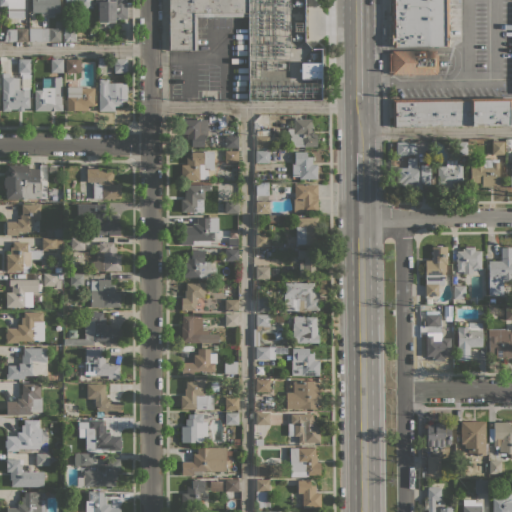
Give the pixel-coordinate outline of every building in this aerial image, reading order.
[(7,8),(7,5),(0,5),(0,0),(24,0),(24,8),(7,8)] [(32,12),(31,0),(59,0),(59,12),(32,12)] [(90,0),(63,0),(64,8),(91,7),(90,0)] [(94,0),(123,0),(123,1),(127,1),(127,6),(123,6),(123,18),(112,18),(112,21),(94,21),(94,0)] [(246,0),(246,17),(195,16),(195,50),(168,51),(168,0),(246,0)] [(448,46),(391,47),(390,0),(448,0),(448,24),(449,25),(450,27),(449,29),(448,30),(448,46)] [(29,41),(29,28),(55,28),(55,21),(60,21),(60,41),(29,41)] [(15,28),(27,28),(27,41),(3,42),(6,29),(15,29),(15,28)] [(63,28),(75,28),(75,41),(63,41),(63,28)] [(436,50),(436,74),(391,74),(391,71),(390,71),(389,53),(391,53),(391,50),(436,50)] [(98,58),(110,58),(106,64),(103,66),(98,66),(98,58)] [(114,58),(126,58),(127,72),(114,72),(114,58)] [(30,59),(30,72),(18,72),(18,59),(30,59)] [(62,59),(62,72),(51,72),(50,59),(62,59)] [(80,59),(80,72),(65,72),(65,59),(80,59)] [(300,61),(320,60),(321,76),(300,76),(300,69),(298,69),(298,66),(300,66),(300,61)] [(2,77),(19,77),(19,90),(21,90),(21,87),(32,87),(32,97),(29,97),(29,108),(23,108),(23,111),(17,111),(17,109),(10,109),(10,111),(2,111),(2,77)] [(34,90),(41,89),(41,87),(42,87),(42,78),(50,78),(50,77),(61,77),(61,110),(35,111),(34,90)] [(98,79),(108,79),(108,83),(121,83),(121,87),(126,87),(126,101),(121,101),(121,106),(114,106),(114,111),(98,111),(98,79)] [(94,105),(87,105),(87,110),(66,110),(66,87),(94,87),(94,105)] [(392,99),(511,98),(511,110),(509,110),(509,118),(511,118),(511,124),(509,124),(509,125),(392,126),(392,99)] [(203,146),(191,146),(191,141),(185,141),(185,133),(180,133),(180,119),(208,119),(207,134),(203,134),(203,146)] [(311,119),(311,126),(313,126),(313,134),(316,134),(316,146),(289,146),(289,134),(287,134),(287,128),(293,128),(293,119),(311,119)] [(255,135),(268,135),(268,148),(255,148),(255,135)] [(237,147),(224,147),(224,136),(237,136),(237,147)] [(395,142),(407,141),(407,143),(415,142),(415,154),(407,154),(407,155),(396,155),(395,142)] [(466,141),(466,154),(453,154),(453,141),(466,141)] [(491,141),(504,141),(504,154),(491,154),(491,141)] [(237,150),(238,162),(229,162),(229,166),(225,166),(225,150),(237,150)] [(255,163),(255,150),(269,150),(269,163),(255,163)] [(213,169),(202,169),(202,164),(199,164),(199,179),(180,179),(180,165),(186,164),(186,157),(191,157),(191,152),(202,152),(202,151),(213,151),(213,169)] [(306,151),(306,157),(312,157),(312,164),(317,164),(317,178),(299,179),(299,177),(292,177),(292,163),(294,163),(294,151),(306,151)] [(429,165),(430,184),(421,184),(421,189),(411,189),(411,184),(396,185),(396,167),(407,167),(406,158),(415,157),(415,167),(419,167),(419,165),(429,165)] [(445,166),(445,160),(455,159),(455,163),(461,163),(461,185),(437,185),(437,166),(445,166)] [(470,164),(482,164),(482,159),(498,159),(498,186),(481,186),(481,183),(470,183),(470,164)] [(41,198),(6,198),(6,188),(4,188),(4,177),(5,177),(5,175),(8,175),(8,165),(28,165),(28,169),(39,169),(39,181),(40,181),(40,182),(41,182),(41,198)] [(92,198),(92,182),(86,182),(86,168),(98,168),(98,170),(101,170),(101,171),(113,171),(113,177),(112,177),(112,184),(120,184),(120,185),(121,185),(121,187),(120,187),(120,191),(121,191),(121,194),(120,194),(120,198),(114,198),(114,200),(111,200),(111,198),(109,198),(109,199),(107,199),(107,198),(92,198)] [(270,182),(281,181),(281,190),(270,190),(270,182)] [(211,184),(211,190),(204,190),(204,199),(196,199),(196,206),(193,206),(193,212),(181,212),(181,199),(184,199),(184,191),(185,191),(185,184),(211,184)] [(312,184),(312,191),(314,191),(314,199),(317,199),(317,211),(293,211),(293,199),(294,199),(294,184),(312,184)] [(224,213),(224,201),(238,201),(238,213),(224,213)] [(255,201),(269,201),(269,213),(255,213),(255,201)] [(40,204),(40,218),(32,218),(32,221),(33,221),(33,223),(32,223),(32,226),(29,226),(29,231),(18,231),(18,235),(6,235),(6,221),(16,221),(16,218),(20,218),(20,214),(21,214),(21,204),(40,204)] [(106,234),(88,234),(88,219),(76,219),(76,204),(104,204),(104,214),(106,214),(106,219),(109,219),(109,221),(120,221),(120,235),(108,235),(108,231),(106,231),(106,234)] [(214,231),(214,240),(210,240),(210,244),(180,244),(180,226),(183,226),(183,217),(193,217),(193,223),(196,223),(197,217),(218,217),(218,231),(214,231)] [(317,217),(317,231),(316,231),(316,244),(295,244),(296,226),(296,217),(317,217)] [(269,233),(269,245),(255,246),(255,233),(269,233)] [(228,246),(228,237),(237,237),(237,246),(228,246)] [(61,239),(61,247),(55,247),(55,250),(42,250),(42,239),(61,239)] [(71,239),(84,239),(84,249),(71,250),(71,239)] [(6,254),(10,254),(10,247),(12,247),(12,241),(27,242),(27,244),(29,244),(29,250),(42,250),(42,258),(31,258),(31,272),(22,272),(22,271),(5,270),(6,254)] [(120,254),(120,270),(104,270),(92,270),(92,252),(96,251),(96,245),(98,245),(98,242),(113,241),(113,247),(116,247),(116,254),(120,254)] [(438,285),(438,295),(425,295),(425,283),(425,278),(424,278),(424,277),(425,277),(425,273),(424,273),(424,271),(425,271),(425,265),(424,265),(424,263),(425,263),(425,260),(431,260),(431,254),(430,254),(430,251),(431,251),(431,246),(446,246),(446,253),(447,253),(447,255),(446,255),(446,264),(443,264),(443,274),(443,285),(438,285)] [(481,250),(481,268),(472,268),(472,273),(462,273),(462,271),(456,271),(456,261),(455,261),(455,258),(456,258),(456,256),(455,256),(455,253),(456,253),(456,250),(462,250),(462,248),(464,248),(464,246),(474,246),(474,250),(481,250)] [(500,260),(500,247),(511,247),(511,281),(502,281),(503,295),(488,295),(488,260),(500,260)] [(238,248),(238,261),(221,261),(221,254),(224,254),(224,248),(238,248)] [(205,250),(205,253),(203,253),(203,261),(210,261),(209,277),(185,277),(185,255),(191,255),(191,250),(205,250)] [(318,250),(318,258),(317,258),(317,265),(315,265),(315,277),(304,276),(299,275),(299,263),(303,263),(304,259),(297,259),(297,250),(318,250)] [(268,266),(268,278),(255,278),(255,266),(268,266)] [(43,275),(57,275),(57,286),(43,286),(43,275)] [(83,285),(69,285),(69,275),(83,275),(83,285)] [(38,279),(38,292),(32,292),(32,307),(5,307),(5,292),(11,292),(11,286),(9,286),(9,279),(38,279)] [(90,281),(97,280),(97,279),(110,279),(110,285),(115,285),(115,292),(120,292),(120,307),(90,307),(90,281)] [(269,299),(269,311),(255,311),(255,299),(256,299),(256,297),(253,297),(253,281),(258,281),(258,296),(268,296),(268,299),(269,299)] [(313,282),(313,289),(315,289),(315,293),(318,293),(318,310),(283,310),(283,294),(285,294),(285,282),(313,282)] [(181,297),(184,297),(184,290),(186,290),(186,283),(204,283),(204,297),(196,297),(196,305),(193,305),(193,310),(181,310),(181,297)] [(465,285),(465,298),(453,298),(453,285),(465,285)] [(238,299),(238,311),(225,311),(225,299),(238,299)] [(43,321),(43,340),(27,341),(27,342),(22,342),(22,341),(20,341),(20,342),(18,342),(18,343),(6,343),(6,338),(5,338),(5,333),(6,333),(6,328),(17,328),(17,324),(21,324),(21,317),(23,317),(23,312),(42,312),(42,321),(43,321)] [(63,345),(63,338),(68,338),(68,330),(76,330),(76,339),(84,338),(84,321),(87,321),(87,312),(102,312),(102,317),(105,317),(105,324),(109,324),(109,328),(120,328),(120,333),(121,333),(121,339),(121,342),(108,342),(108,340),(93,341),(94,345),(63,345)] [(238,314),(238,326),(225,326),(225,314),(238,314)] [(255,314),(269,314),(269,326),(255,326),(255,314)] [(438,327),(425,327),(425,314),(438,314),(438,327)] [(180,342),(181,326),(182,326),(182,315),(193,315),(193,317),(202,317),(202,329),(208,329),(208,332),(218,332),(218,342),(201,342),(180,342)] [(315,315),(315,326),(317,326),(316,334),(318,334),(318,343),(292,342),(292,323),(293,323),(293,315),(315,315)] [(456,348),(457,348),(456,327),(468,326),(468,322),(481,322),(482,346),(469,346),(469,359),(456,360),(456,348)] [(488,329),(506,328),(506,330),(510,330),(510,333),(511,333),(511,357),(504,357),(504,358),(495,358),(495,354),(488,354),(488,329)] [(451,359),(434,360),(434,356),(429,357),(428,335),(432,335),(432,332),(439,331),(439,339),(450,338),(451,359)] [(104,348),(104,362),(108,362),(108,365),(119,365),(119,378),(107,378),(107,375),(91,375),(91,381),(79,381),(79,362),(85,362),(85,347),(104,348)] [(255,347),(269,347),(274,347),(274,359),(255,359),(255,347)] [(46,348),(47,362),(46,362),(46,375),(24,375),(24,378),(6,378),(6,373),(7,373),(7,365),(18,365),(18,363),(22,363),(21,355),(23,355),(23,348),(46,348)] [(181,362),(193,362),(193,354),(197,354),(197,348),(209,348),(209,353),(216,353),(216,363),(214,363),(214,371),(193,371),(193,375),(181,375),(181,362)] [(308,348),(308,353),(313,353),(313,361),(319,361),(319,375),(301,375),(291,375),(291,359),(292,359),(292,348),(308,348)] [(255,379),(269,379),(269,392),(255,392),(255,379)] [(319,381),(319,386),(320,386),(319,408),(285,408),(286,392),(293,392),(293,380),(319,381)] [(204,381),(204,395),(213,395),(213,408),(180,408),(180,394),(185,394),(186,381),(204,381)] [(40,383),(40,397),(42,397),(42,411),(30,411),(30,414),(6,414),(6,401),(16,401),(16,398),(20,398),(20,394),(21,394),(22,383),(40,383)] [(86,398),(86,383),(105,384),(105,394),(106,394),(106,398),(110,398),(110,401),(121,401),(120,415),(104,414),(104,417),(96,417),(96,411),(103,411),(104,411),(97,411),(97,406),(94,406),(94,398),(86,398)] [(238,397),(238,409),(225,409),(225,397),(238,397)] [(238,412),(238,424),(225,424),(225,412),(238,412)] [(256,412),(269,412),(269,425),(256,425),(256,412)] [(202,413),(202,421),(206,421),(206,442),(181,442),(181,426),(185,426),(185,418),(187,418),(187,413),(202,413)] [(312,413),(312,419),(315,419),(315,426),(319,426),(319,442),(298,442),(298,436),(288,436),(287,423),(290,423),(290,414),(312,413)] [(103,419),(103,425),(105,425),(105,432),(109,432),(109,436),(121,436),(121,450),(108,450),(108,449),(85,449),(85,428),(88,428),(88,420),(103,419)] [(21,432),(21,425),(24,425),(24,424),(23,424),(23,422),(24,422),(24,420),(38,420),(38,422),(40,422),(40,425),(38,425),(38,428),(43,428),(43,440),(34,440),(34,448),(28,448),(28,450),(18,450),(6,450),(6,447),(5,447),(5,440),(6,440),(6,436),(16,436),(16,432),(21,432)] [(484,421),(485,455),(476,455),(476,452),(468,452),(468,448),(464,448),(464,443),(460,443),(460,421),(484,421)] [(427,423),(434,423),(434,422),(443,422),(443,426),(450,426),(450,439),(451,439),(451,444),(444,444),(444,446),(426,446),(427,423)] [(510,422),(510,426),(511,426),(511,458),(510,458),(510,453),(505,453),(505,455),(500,455),(500,453),(498,453),(498,449),(495,449),(495,446),(493,446),(493,441),(488,441),(488,428),(493,428),(493,422),(510,422)] [(208,471),(208,472),(205,472),(205,471),(201,471),(201,475),(181,475),(181,461),(192,461),(192,453),(197,453),(197,447),(209,447),(209,446),(225,447),(225,471),(214,471),(208,471)] [(315,447),(315,455),(316,455),(316,462),(320,462),(320,475),(308,475),(308,476),(290,476),(290,471),(289,471),(289,447),(315,447)] [(93,465),(74,465),(74,452),(93,452),(93,465)] [(49,465),(36,465),(35,453),(49,453),(49,465)] [(427,456),(440,456),(440,477),(427,477),(427,456)] [(467,470),(455,470),(455,457),(467,457),(467,470)] [(77,486),(77,477),(83,477),(83,470),(97,471),(97,464),(107,464),(107,458),(120,458),(120,471),(117,471),(117,479),(116,479),(116,486),(77,486)] [(6,472),(6,459),(19,459),(19,461),(20,461),(20,463),(19,463),(19,464),(29,464),(29,471),(42,471),(42,487),(11,486),(11,480),(10,480),(10,472),(6,472)] [(501,460),(501,473),(489,473),(489,460),(501,460)] [(255,464),(270,464),(270,477),(255,476),(255,464)] [(238,479),(238,491),(225,491),(225,479),(238,479)] [(269,479),(269,507),(262,507),(262,510),(255,510),(255,479),(269,479)] [(475,479),(487,479),(487,493),(475,493),(475,479)] [(204,480),(204,493),(199,493),(199,507),(180,507),(181,493),(186,493),(186,485),(191,485),(191,480),(204,480)] [(310,480),(310,485),(315,485),(315,493),(320,493),(321,507),(302,507),(302,493),(297,493),(297,480),(310,480)] [(222,481),(222,490),(210,490),(210,481),(222,481)] [(427,488),(428,488),(428,487),(438,487),(438,488),(440,488),(440,500),(434,500),(434,511),(439,511),(439,508),(446,508),(446,506),(450,506),(450,508),(451,508),(451,511),(427,511),(427,509),(424,509),(424,500),(427,500),(427,488)] [(85,511),(85,501),(88,501),(88,491),(94,491),(103,492),(103,496),(105,496),(105,503),(110,504),(110,508),(120,508),(120,511),(85,511)] [(6,511),(6,507),(17,507),(17,504),(21,504),(21,497),(24,497),(24,492),(38,492),(38,500),(45,500),(45,511),(6,511)] [(492,511),(492,498),(499,498),(499,493),(511,493),(511,511),(492,511)] [(462,511),(462,505),(463,505),(463,499),(475,499),(475,502),(481,502),(480,511),(462,511)]
